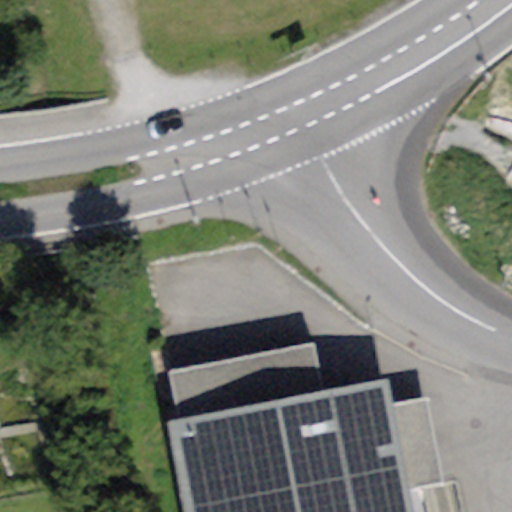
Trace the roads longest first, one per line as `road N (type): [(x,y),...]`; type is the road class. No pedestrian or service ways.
road 1 (primary): [(0,219),(166,191),(315,142)]
road 2 (primary): [(290,88),(148,136),(0,164)]
road 3 (tertiary): [(511,336),(411,275),(350,204),(315,142)]
road 4 (primary): [(315,142),(444,72),(511,23)]
road 5 (primary): [(449,0),(290,88)]
